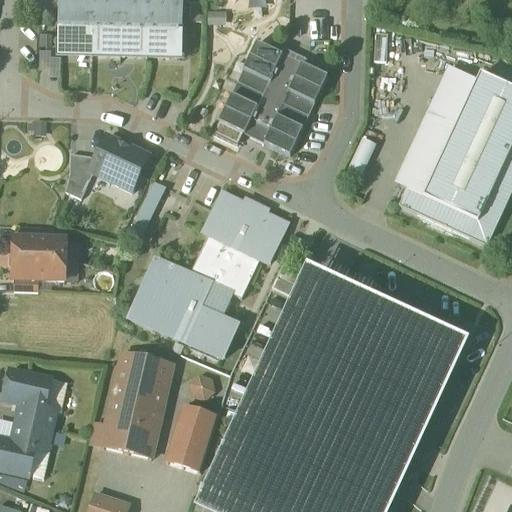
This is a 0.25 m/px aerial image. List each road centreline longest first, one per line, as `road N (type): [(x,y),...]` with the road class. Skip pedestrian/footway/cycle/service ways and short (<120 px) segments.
road 1 (residential): [(312,198),(116,107),(1,83)]
road 2 (residential): [(511,292),(312,198)]
road 3 (residential): [(312,198),(354,107),(359,0)]
road 4 (secondary): [(511,338),(438,511)]
